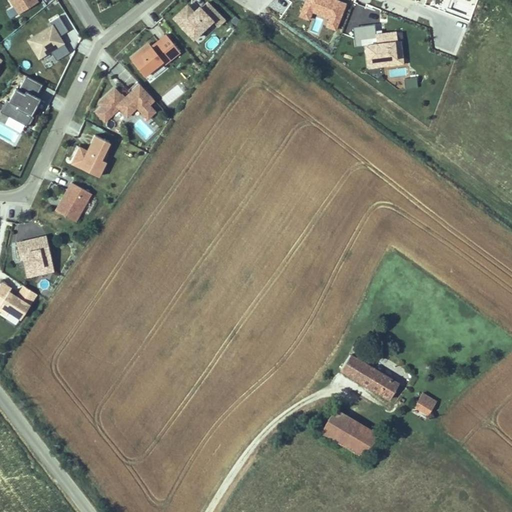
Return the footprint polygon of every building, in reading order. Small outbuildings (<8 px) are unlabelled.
[(38,2),(36,0),(10,0),(19,14),(38,2)] [(194,39),(219,15),(207,2),(194,15),(187,9),(176,20),(194,39)] [(70,53),(60,36),(68,31),(59,16),(50,22),(52,25),(28,40),(39,58),(51,51),(57,61),(70,53)] [(165,64),(180,51),(166,35),(152,46),(149,43),(131,58),(144,76),(163,61),(165,64)] [(149,82),(167,67),(165,64),(163,61),(144,76),(149,82)] [(38,104),(31,100),(34,95),(36,96),(43,84),(26,76),(18,90),(15,88),(9,100),(7,99),(0,112),(28,127),(34,117),(32,115),(38,104)] [(130,93),(140,84),(138,82),(128,90),(130,93)] [(149,105),(155,100),(140,84),(130,93),(124,98),(115,88),(99,103),(102,107),(96,112),(105,122),(120,108),(127,116),(137,107),(148,119),(155,112),(149,105)] [(41,99),(36,96),(34,95),(31,100),(38,104),(41,99)] [(105,163),(109,154),(105,152),(110,142),(95,135),(87,151),(80,147),(72,163),(91,173),(98,159),(105,163)] [(98,176),(105,163),(98,159),(91,173),(98,176)] [(75,221),(90,193),(72,183),(56,210),(75,221)] [(48,247),(46,236),(38,237),(41,248),(48,247)] [(52,264),(48,247),(41,248),(38,237),(16,242),(20,259),(23,258),(27,277),(38,274),(37,267),(52,264)] [(53,271),(52,264),(37,267),(38,274),(53,271)] [(0,305),(21,319),(37,294),(23,285),(16,296),(9,291),(11,288),(1,282),(0,283),(0,305)] [(350,353),(339,370),(387,401),(398,384),(350,353)] [(422,392),(413,406),(428,415),(436,401),(422,392)] [(334,408),(320,431),(363,456),(377,432),(334,408)]
